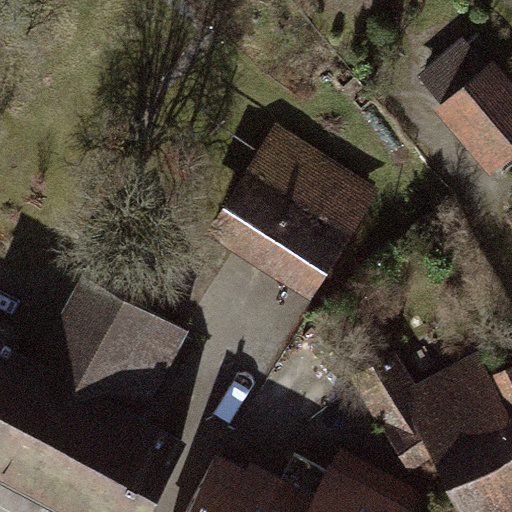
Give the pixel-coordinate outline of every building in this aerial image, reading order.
[(499,178),(511,168),(511,77),(478,31),(421,73),(499,178)] [(206,221),(305,293),(381,192),(275,123),(206,221)] [(0,486),(49,511),(150,511),(188,442),(140,417),(181,339),(75,284),(36,359),(0,339),(0,486)] [(511,373),(493,384),(480,360),(416,396),(395,359),(365,376),(415,466),(439,453),(471,511),(501,511),(511,506),(511,373)] [(218,460),(189,511),(411,511),(423,492),(347,451),(320,502),(256,468),(250,478),(218,460)]
